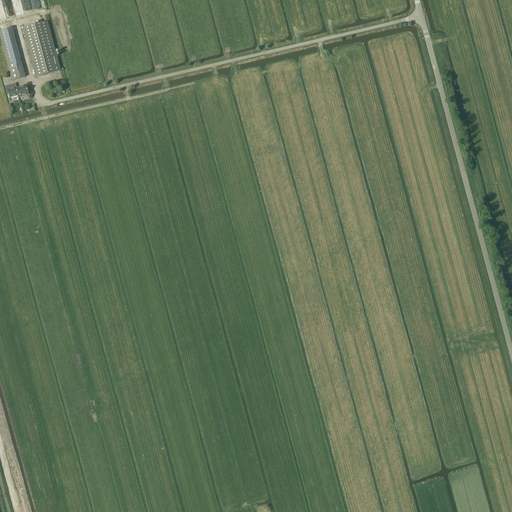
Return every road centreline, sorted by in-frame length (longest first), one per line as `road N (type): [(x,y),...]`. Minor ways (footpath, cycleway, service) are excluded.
road 1 (unclassified): [(38,105),(419,14)]
road 2 (unclassified): [(511,353),(419,14)]
road 3 (track): [(0,129),(196,82)]
